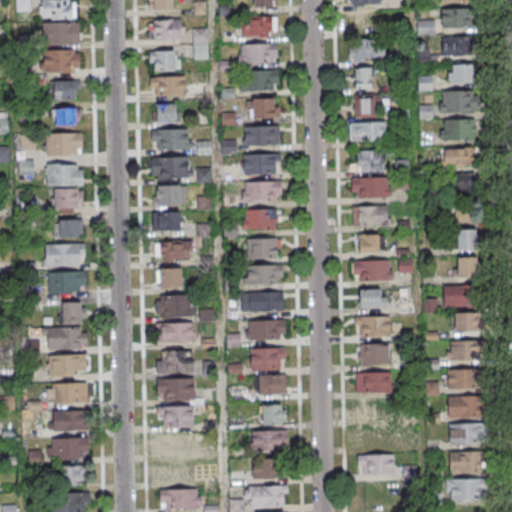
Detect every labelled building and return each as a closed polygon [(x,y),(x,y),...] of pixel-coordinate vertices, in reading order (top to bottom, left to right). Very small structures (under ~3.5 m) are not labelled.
[(172,10),(171,0),(149,0),(150,10),(172,10)] [(41,1),(41,19),(74,19),(74,1),(41,1)] [(439,27),(472,27),(472,9),(439,9),(439,27)] [(351,31),(382,31),(382,12),(351,12),(351,31)] [(239,16),(239,35),(276,35),(276,16),(239,16)] [(182,39),(182,19),(148,19),(148,39),(182,39)] [(79,44),(79,23),(43,23),(43,44),(79,44)] [(193,59),(208,59),(208,28),(193,28),(193,59)] [(439,56),(472,56),(471,37),(441,37),(441,54),(422,54),(422,62),(440,62),(439,56)] [(386,40),(349,40),(349,61),(386,61),(386,40)] [(277,44),(238,44),(238,64),(277,64),(277,44)] [(79,72),(79,50),(42,50),(42,72),(79,72)] [(150,70),(178,70),(178,50),(150,50),(150,70)] [(473,64),(448,64),(448,82),(473,82),(473,64)] [(352,68),(351,89),(372,90),(372,68),(352,68)] [(240,91),(278,91),(278,71),(240,71),(240,91)] [(185,76),(150,76),(150,95),(185,95),(185,76)] [(51,81),(51,100),(75,100),(75,81),(51,81)] [(479,91),(439,91),(439,112),(479,112),(479,91)] [(353,97),(353,116),(379,116),(379,97),(353,97)] [(247,100),(247,119),(274,119),(274,100),(247,100)] [(175,103),(153,103),(153,121),(175,121),(175,103)] [(80,108),(52,108),(52,124),(80,124),(80,108)] [(8,116),(0,115),(0,133),(8,134),(8,116)] [(474,139),(474,119),(439,119),(439,139),(474,139)] [(350,142),(386,142),(386,123),(350,123),(350,142)] [(244,145),(279,145),(279,126),(244,126),(244,145)] [(191,128),(151,128),(151,148),(191,148),(191,128)] [(44,154),(82,154),(82,132),(44,132),(44,154)] [(221,154),(235,154),(235,140),(221,140),(221,154)] [(471,167),(471,148),(442,148),(442,167),(471,167)] [(381,171),(381,150),(352,150),(352,171),(381,171)] [(243,173),(279,173),(279,153),(243,153),(243,173)] [(189,156),(151,156),(151,177),(189,177),(189,156)] [(82,164),(45,164),(45,185),(82,185),(82,164)] [(350,197),(389,197),(389,176),(350,176),(350,197)] [(473,176),(453,176),(453,187),(473,187),(473,176)] [(241,202),(280,202),(280,181),(241,181),(241,202)] [(183,204),(183,185),(153,185),(153,204),(183,204)] [(82,208),(82,189),(52,189),(52,208),(82,208)] [(455,222),(481,222),(481,201),(455,201),(455,222)] [(386,205),(351,205),(351,225),(386,225),(386,205)] [(243,229),(280,229),(280,209),(243,209),(243,229)] [(180,229),(180,212),(151,212),(151,229),(180,229)] [(82,220),(54,220),(54,237),(82,237),(82,220)] [(236,237),(236,224),(224,224),(224,237),(236,237)] [(455,229),(455,251),(479,251),(479,229),(455,229)] [(383,252),(383,234),(355,234),(355,252),(383,252)] [(276,258),(276,238),(246,238),(246,258),(276,258)] [(192,241),(155,241),(155,260),(192,260),(192,241)] [(85,265),(85,244),(44,244),(44,265),(85,265)] [(477,257),(457,257),(457,279),(477,279),(477,257)] [(353,280),(390,280),(390,260),(353,260),(353,280)] [(411,272),(411,260),(398,260),(398,272),(411,272)] [(282,265),(244,265),(244,284),(282,284),(282,265)] [(183,268),(156,268),(156,287),(183,287),(183,268)] [(84,273),(47,273),(47,294),(84,294),(84,273)] [(443,308),(474,308),(474,286),(443,286),(443,308)] [(384,289),(358,289),(358,307),(384,307),(384,289)] [(240,313),(282,312),(282,293),(240,294),(240,313)] [(155,295),(155,316),(195,316),(195,295),(155,295)] [(60,303),(60,325),(82,325),(82,303),(60,303)] [(452,332),(478,332),(478,313),(452,313),(452,332)] [(389,316),(355,316),(355,337),(389,337),(389,316)] [(247,321),(247,339),(284,339),(284,321),(247,321)] [(158,323),(158,342),(193,342),(193,323),(158,323)] [(46,328),(46,349),(85,349),(85,328),(46,328)] [(446,341),(446,360),(480,360),(480,341),(446,341)] [(357,344),(357,364),(390,364),(390,344),(357,344)] [(285,370),(285,349),(249,349),(249,370),(285,370)] [(192,375),(192,352),(163,352),(163,361),(156,361),(156,375),(192,375)] [(85,355),(49,355),(49,376),(85,376),(85,355)] [(479,388),(479,369),(447,369),(447,388),(479,388)] [(392,372),(355,372),(355,392),(392,392),(392,372)] [(285,393),(285,375),(256,375),(256,393),(285,393)] [(194,401),(194,380),(157,380),(157,401),(194,401)] [(86,403),(86,383),(52,383),(52,403),(86,403)] [(447,416),(481,416),(481,396),(447,396),(447,416)] [(391,401),(356,401),(356,408),(361,408),(361,418),(391,418),(391,401)] [(261,404),(261,424),(281,424),(281,404),(261,404)] [(192,426),(192,407),(159,407),(159,426),(192,426)] [(54,411),(54,430),(87,430),(87,411),(54,411)] [(482,423),(448,423),(448,443),(482,443),(482,423)] [(287,430),(251,430),(251,450),(287,450),(287,430)] [(193,455),(193,435),(159,435),(159,455),(193,455)] [(51,438),(51,459),(87,459),(87,438),(51,438)] [(448,452),(448,472),(483,472),(483,452),(448,452)] [(391,453),(356,454),(357,466),(361,466),(361,474),(392,473),(391,453)] [(251,460),(251,478),(280,478),(280,460),(251,460)] [(195,483),(195,463),(159,463),(159,483),(195,483)] [(85,466),(58,466),(58,485),(85,485),(85,466)] [(444,479),(444,501),(483,501),(483,479),(444,479)] [(361,485),(361,501),(392,501),(392,485),(361,485)] [(286,506),(286,487),(246,487),(246,506),(286,506)] [(199,510),(199,491),(159,491),(159,510),(199,510)] [(88,511),(89,493),(51,493),(50,511),(88,511)] [(241,501),(230,502),(231,511),(234,511),(242,511),(241,501)]
